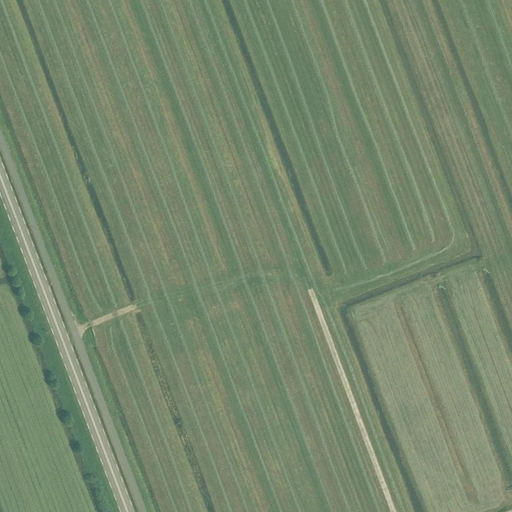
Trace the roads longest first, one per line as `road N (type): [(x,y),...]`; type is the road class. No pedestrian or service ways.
road 1 (unclassified): [(143,511),(0,137)]
road 2 (primary): [(126,511),(0,177)]
road 3 (track): [(310,290),(393,511)]
